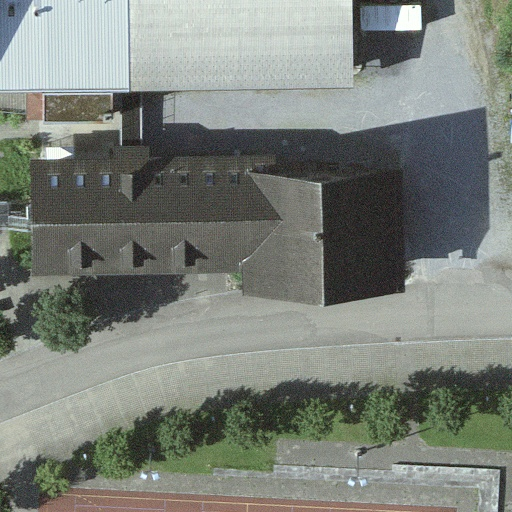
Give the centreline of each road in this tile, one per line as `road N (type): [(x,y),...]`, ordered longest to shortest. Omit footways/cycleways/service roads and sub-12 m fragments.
road 1 (residential): [(465,336),(114,366),(0,407)]
road 2 (residential): [(465,336),(451,5)]
